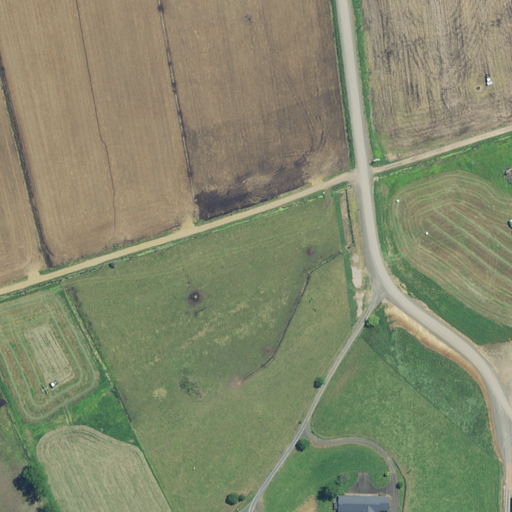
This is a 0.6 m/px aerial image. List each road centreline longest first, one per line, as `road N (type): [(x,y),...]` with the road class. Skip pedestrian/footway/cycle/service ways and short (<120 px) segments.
road 1 (track): [(511,117),(0,283)]
road 2 (track): [(347,166),(334,0)]
